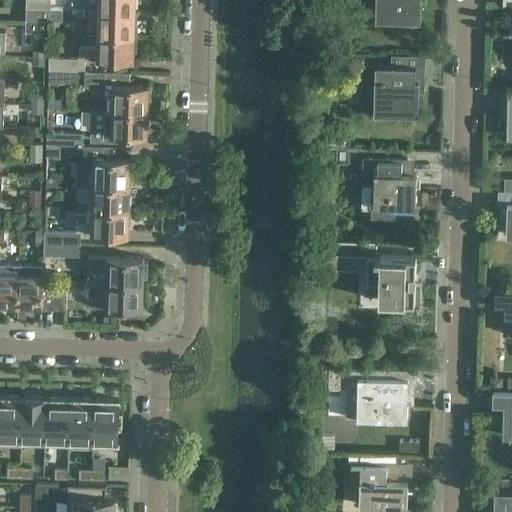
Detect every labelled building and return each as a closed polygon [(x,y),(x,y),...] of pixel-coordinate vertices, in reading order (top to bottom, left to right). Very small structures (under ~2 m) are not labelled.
[(51,8),(50,0),(26,0),(27,8),(26,7),(26,8),(51,8)] [(134,0),(92,0),(92,9),(134,10),(134,0)] [(421,19),(419,19),(418,19),(419,1),(426,1),(426,0),(424,0),(423,0),(381,0),(380,18),(376,18),(376,19),(420,21),(421,19)] [(511,35),(511,0),(503,0),(504,3),(503,3),(503,4),(510,4),(510,36),(511,35)] [(50,21),(51,8),(26,8),(26,9),(27,9),(27,19),(26,19),(26,20),(50,21)] [(62,21),(62,10),(62,9),(51,8),(50,21),(62,21)] [(134,23),(134,10),(92,9),(91,34),(137,35),(137,23),(134,23)] [(50,33),(50,21),(26,20),(26,21),(26,31),(26,32),(50,33)] [(136,52),(137,35),(91,34),(91,48),(79,48),(79,58),(65,58),(65,56),(58,55),(58,51),(49,51),(49,70),(85,71),(85,59),(133,60),(133,52),(136,52)] [(44,66),(44,56),(33,55),(33,65),(44,66)] [(418,114),(419,92),(419,80),(413,80),(413,66),(363,65),(362,112),(374,113),(418,114)] [(130,72),(85,71),(49,70),(48,83),(83,84),(86,86),(89,88),(94,90),(97,92),(100,93),(103,94),(107,95),(106,109),(111,109),(148,110),(148,109),(148,86),(148,84),(130,84),(130,72)] [(511,135),(511,90),(501,90),(501,92),(501,103),(500,102),(500,104),(508,104),(507,135),(511,135)] [(43,113),(44,104),(32,104),(31,113),(43,113)] [(148,111),(148,110),(111,109),(111,112),(97,114),(100,134),(147,135),(147,134),(147,111),(148,111)] [(83,133),(47,132),(47,144),(60,145),(83,145),(83,133)] [(337,134),(337,148),(349,148),(349,135),(337,134)] [(60,156),(60,145),(47,144),(47,156),(56,156),(60,156)] [(348,162),(349,148),(337,148),(336,161),(348,162)] [(42,161),(42,152),(30,152),(30,161),(42,161)] [(56,163),(56,156),(47,156),(46,180),(55,181),(55,174),(57,174),(58,163),(56,163)] [(94,167),(93,183),(130,183),(130,158),(87,157),(87,167),(94,167)] [(420,176),(416,176),(416,174),(407,174),(407,172),(406,172),(406,160),(407,160),(407,159),(363,158),(362,174),(374,174),(374,187),(364,187),(361,190),(360,206),(364,209),(371,209),(371,218),(395,219),(395,207),(415,207),(416,186),(420,186),(420,176)] [(58,181),(55,181),(46,180),(46,189),(58,190),(58,181)] [(129,196),(130,183),(93,183),(93,207),(131,208),(131,196),(129,196)] [(511,235),(511,190),(498,190),(498,191),(499,192),(498,202),(498,204),(507,204),(506,235),(511,235)] [(41,210),(41,200),(29,200),(29,210),(41,210)] [(81,233),(103,233),(128,234),(129,223),(130,223),(131,208),(93,207),(92,223),(75,223),(75,232),(45,231),(44,242),(80,243),(81,233)] [(44,243),(44,242),(45,231),(45,230),(36,230),(36,242),(44,243)] [(80,256),(80,243),(44,242),(44,243),(44,255),(80,256)] [(415,302),(416,257),(416,255),(380,255),(380,254),(377,254),(377,243),(328,242),(328,264),(367,265),(366,284),(368,284),(368,283),(379,284),(378,299),(378,301),(415,302)] [(144,263),(144,257),(125,257),(125,256),(124,256),(123,257),(115,257),(115,256),(114,256),(113,256),(88,256),(87,281),(105,282),(105,281),(143,283),(143,278),(147,278),(148,263),(144,263)] [(56,274),(43,274),(43,266),(19,265),(19,275),(18,305),(33,305),(33,309),(43,310),(43,309),(54,310),(55,310),(55,286),(56,274)] [(0,304),(18,305),(19,275),(0,274),(0,304)] [(143,284),(143,283),(105,281),(105,282),(105,297),(100,297),(99,307),(113,307),(122,307),(122,308),(142,308),(142,307),(143,284)] [(67,286),(55,286),(55,310),(65,310),(66,310),(67,286)] [(511,290),(495,290),(495,291),(496,291),(496,302),(495,302),(495,304),(510,304),(510,314),(504,314),(504,331),(510,331),(510,335),(511,335),(511,290)] [(402,336),(402,324),(390,323),(390,335),(402,336)] [(329,368),(329,389),(347,389),(346,418),(407,419),(408,393),(407,393),(407,379),(408,379),(409,370),(329,368)] [(489,377),(489,388),(503,388),(503,377),(489,377)] [(511,435),(511,390),(493,390),(493,391),(493,402),(492,402),(492,404),(511,404),(511,435)] [(0,444),(20,445),(22,396),(0,395),(0,444)] [(44,444),(46,397),(22,396),(20,445),(21,445),(21,443),(44,444)] [(68,447),(70,397),(69,397),(69,398),(46,397),(44,444),(67,444),(67,447),(68,447)] [(92,447),(94,399),(71,398),(71,397),(70,397),(68,447),(92,447)] [(119,399),(94,399),(92,447),(93,447),(93,445),(117,446),(118,429),(122,429),(122,412),(118,412),(119,399)] [(399,440),(399,451),(419,451),(419,441),(399,440)] [(408,464),(408,463),(408,456),(350,454),(350,461),(348,461),(347,505),(359,505),(359,506),(407,507),(408,476),(407,476),(408,464)] [(19,476),(20,467),(7,466),(7,476),(19,476)] [(32,467),(20,467),(19,476),(32,477),(32,467)] [(54,478),(67,478),(68,468),(55,468),(54,478)] [(91,479),(92,469),(79,469),(79,478),(91,479)] [(104,479),(104,469),(92,469),(91,479),(104,479)] [(45,496),(46,483),(36,483),(36,496),(45,496)] [(115,511),(116,499),(105,498),(106,485),(67,484),(66,511),(115,511)] [(511,511),(511,490),(490,490),(490,503),(497,504),(496,511),(511,511)] [(30,507),(30,494),(21,494),(20,506),(30,507)]
